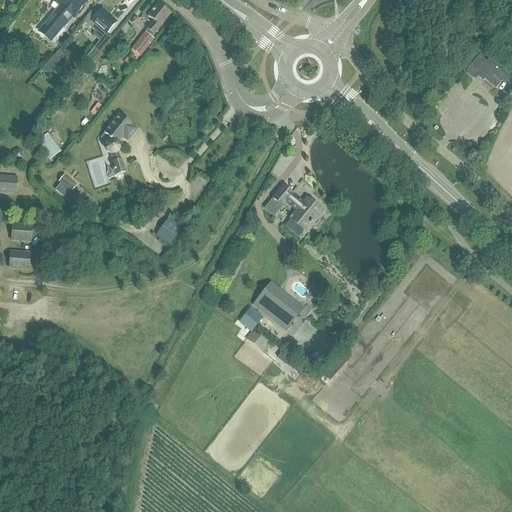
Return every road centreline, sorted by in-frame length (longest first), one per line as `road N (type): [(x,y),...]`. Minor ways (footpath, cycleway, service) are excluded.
road 1 (secondary): [(511,253),(324,86)]
road 2 (unclassified): [(511,214),(381,97),(361,69)]
road 3 (residential): [(175,0),(209,35),(245,105),(266,109),(290,86)]
road 4 (unknown): [(237,95),(173,175),(154,164),(150,129)]
